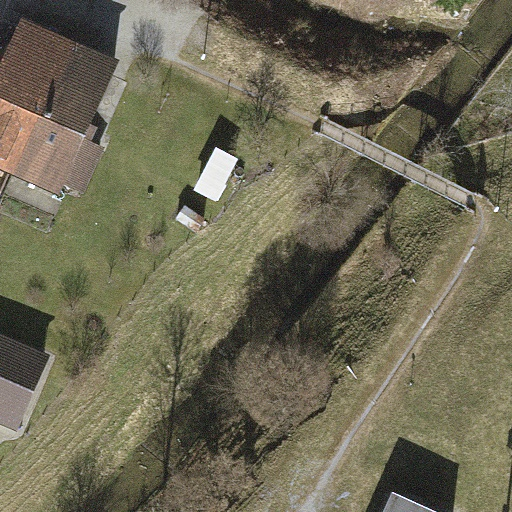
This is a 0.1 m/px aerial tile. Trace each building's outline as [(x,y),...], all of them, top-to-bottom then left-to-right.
[(0,171),(11,176),(71,45),(20,22),(0,64),(0,171)] [(116,66),(71,45),(11,176),(59,199),(64,187),(84,196),(106,149),(83,138),(116,66)] [(216,150),(195,193),(216,203),(237,161),(216,150)] [(186,207),(176,221),(196,234),(205,221),(186,207)] [(51,359),(0,337),(0,424),(20,433),(51,359)] [(428,511),(393,496),(386,511),(428,511)]
